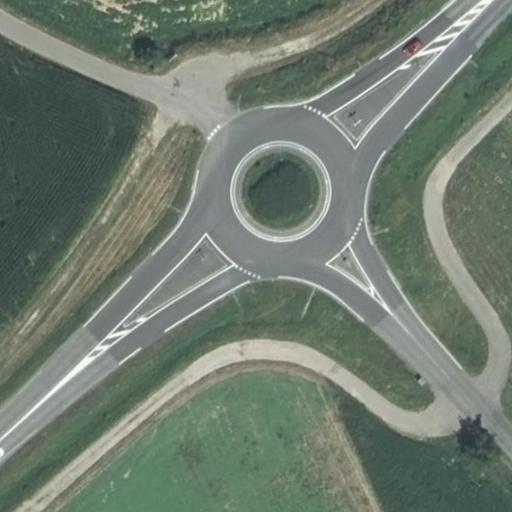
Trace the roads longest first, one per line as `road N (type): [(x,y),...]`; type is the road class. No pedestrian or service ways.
road 1 (track): [(25,511),(187,375),(252,345),(305,352),(406,424),(446,422),(473,403),(496,361),(492,331),(437,247),(433,212),(444,176),(511,102)]
road 2 (tertiary): [(42,407),(267,262)]
road 3 (tertiary): [(210,206),(42,407)]
road 4 (track): [(227,144),(197,110),(0,20)]
road 5 (tertiary): [(299,262),(473,403)]
road 6 (tertiary): [(473,403),(349,226)]
road 7 (tertiary): [(354,163),(493,0)]
road 8 (tertiary): [(479,0),(307,120)]
road 9 (tertiary): [(307,120),(273,118),(245,128),(212,174),(210,206)]
